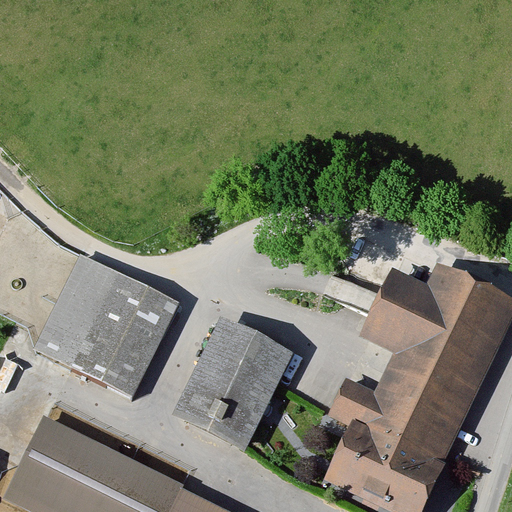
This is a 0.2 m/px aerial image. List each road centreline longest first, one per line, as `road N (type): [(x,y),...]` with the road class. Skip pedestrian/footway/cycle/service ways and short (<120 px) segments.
road 1 (unknown): [(209,255),(134,420),(319,511)]
road 2 (track): [(0,179),(38,220),(125,272)]
